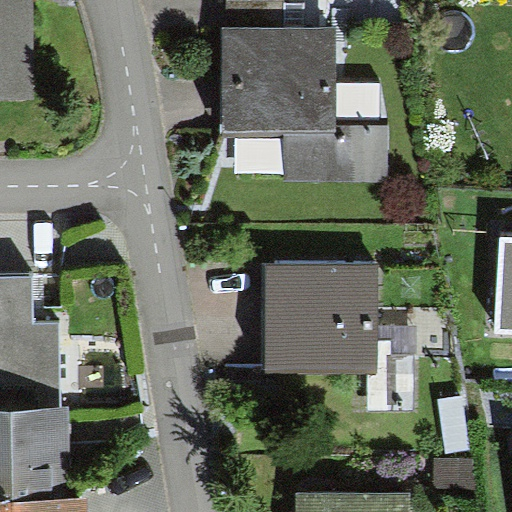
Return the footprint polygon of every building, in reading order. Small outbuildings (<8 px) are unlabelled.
[(0,0),(0,98),(34,99),(34,0),(0,0)] [(284,0),(228,0),(228,27),(284,27),(284,0)] [(228,27),(224,27),(224,132),(284,132),(284,180),(389,180),(389,128),(337,128),(336,27),(284,27),(228,27)] [(511,240),(501,240),(498,329),(511,329),(511,240)] [(377,264),(267,264),(268,369),(377,369),(377,264)] [(0,439),(60,442),(65,283),(0,283),(0,439)] [(60,442),(0,439),(0,511),(77,511),(78,484),(58,485),(60,442)] [(475,461),(436,461),(436,499),(475,500),(475,461)] [(408,511),(409,493),(296,493),(296,511),(408,511)]
